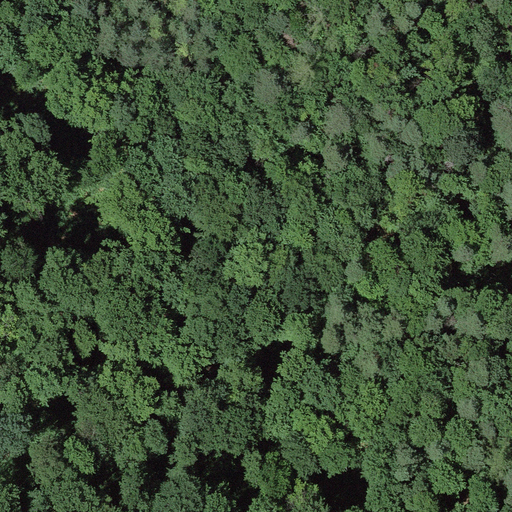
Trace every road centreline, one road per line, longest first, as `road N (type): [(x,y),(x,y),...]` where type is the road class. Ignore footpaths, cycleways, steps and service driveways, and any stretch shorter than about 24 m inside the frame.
road 1 (track): [(209,0),(339,227),(395,305),(450,421),(472,511)]
road 2 (track): [(0,195),(93,322),(276,511)]
